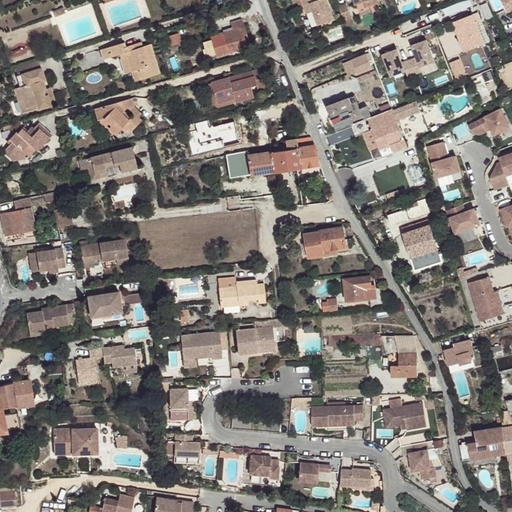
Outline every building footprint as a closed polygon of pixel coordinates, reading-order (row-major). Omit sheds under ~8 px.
[(300,0),(303,7),(310,5),(313,12),(318,26),(334,21),(326,0),(300,0)] [(511,0),(499,0),(505,10),(511,7),(511,8),(511,0)] [(339,6),(344,21),(352,18),(346,3),(339,6)] [(310,5),(303,7),(306,14),(313,12),(310,5)] [(65,12),(54,16),(56,22),(67,17),(65,12)] [(451,23),(463,52),(483,44),(471,14),(451,23)] [(243,35),(247,34),(242,20),(231,23),(233,30),(222,33),(224,42),(214,45),(217,56),(247,46),(245,39),(243,35)] [(180,33),(168,37),(171,47),(183,43),(180,33)] [(433,62),(425,40),(410,46),(415,58),(401,63),(395,50),(381,56),(389,77),(404,72),(406,77),(420,72),(419,67),(433,62)] [(122,54),(128,52),(134,72),(139,70),(142,79),(162,73),(153,45),(144,47),(140,49),(139,44),(126,47),(125,43),(102,50),(105,59),(122,54)] [(134,72),(128,52),(122,54),(128,74),(134,72)] [(365,55),(350,61),(356,77),(371,70),(365,55)] [(458,84),(468,80),(460,60),(451,64),(458,84)] [(18,75),(41,69),(39,61),(16,68),(18,75)] [(232,79),(230,75),(213,80),(218,100),(235,95),(236,99),(255,94),(252,84),(257,82),(258,86),(267,83),(262,66),(254,69),(255,73),(232,79)] [(41,82),(48,80),(44,68),(41,69),(18,75),(16,76),(20,87),(16,89),(20,102),(23,101),(26,108),(38,104),(40,109),(51,105),(50,102),(55,100),(50,87),(44,90),(41,82)] [(254,69),(230,75),(232,79),(255,73),(254,69)] [(494,75),(491,69),(479,73),(481,79),(494,75)] [(137,81),(142,79),(139,70),(134,72),(137,81)] [(481,79),(479,73),(471,77),(474,82),(481,79)] [(50,87),(48,80),(41,82),(44,90),(50,87)] [(218,100),(213,80),(209,81),(214,101),(220,104),(236,99),(235,95),(218,100)] [(354,94),(348,97),(353,111),(359,108),(354,94)] [(128,108),(135,106),(133,97),(96,109),(100,120),(106,118),(113,125),(111,127),(116,133),(122,129),(125,132),(129,129),(131,131),(142,121),(138,116),(135,113),(135,114),(129,120),(122,113),(128,108)] [(325,106),(335,132),(352,125),(368,118),(371,117),(366,105),(359,108),(353,111),(348,97),(325,106)] [(23,101),(20,102),(23,114),(28,113),(26,108),(23,101)] [(392,111),(391,109),(371,117),(368,118),(371,127),(362,131),(368,148),(379,144),(383,155),(406,146),(395,120),(420,110),(416,101),(392,111)] [(28,113),(40,109),(38,104),(26,108),(28,113)] [(142,113),(135,106),(128,108),(135,114),(135,113),(138,116),(142,113)] [(500,108),(468,124),(472,133),(481,133),(485,130),(484,128),(490,126),(491,128),(494,134),(509,126),(500,108)] [(106,118),(100,120),(114,135),(116,133),(111,127),(113,125),(106,118)] [(16,132),(10,138),(13,141),(10,144),(6,148),(17,157),(20,155),(25,159),(34,151),(35,152),(47,139),(43,135),(45,132),(36,124),(32,128),(30,126),(24,132),(20,129),(17,132),(16,132)] [(199,133),(190,125),(184,131),(193,140),(199,133)] [(286,149),(270,152),(273,171),(300,167),(301,173),(319,170),(314,145),(311,138),(295,141),(295,139),(285,141),(286,149)] [(443,141),(427,146),(436,177),(460,170),(456,155),(448,157),(443,141)] [(171,160),(181,158),(181,154),(181,153),(179,145),(167,147),(169,156),(170,156),(171,160)] [(17,157),(6,148),(3,151),(14,160),(25,159),(20,155),(17,157)] [(130,148),(88,158),(92,174),(103,171),(102,167),(116,164),(118,172),(135,168),(130,148)] [(247,151),(226,156),(229,178),(273,171),(270,152),(247,155),(247,151)] [(511,171),(511,151),(499,157),(500,161),(496,162),(490,177),(494,189),(508,183),(505,174),(511,171)] [(92,174),(88,158),(84,159),(89,180),(104,176),(103,171),(92,174)] [(425,180),(422,170),(418,168),(415,167),(412,168),(409,171),(408,175),(412,184),(425,180)] [(460,170),(436,177),(438,184),(462,177),(460,170)] [(376,187),(362,194),(368,206),(382,200),(376,187)] [(431,187),(413,194),(414,198),(432,192),(431,187)] [(57,192),(44,194),(45,203),(53,201),(52,199),(59,198),(57,192)] [(428,197),(407,205),(407,203),(402,204),(404,210),(392,213),(395,222),(411,217),(411,216),(433,209),(428,197)] [(31,200),(30,198),(16,201),(18,211),(32,207),(31,200)] [(465,210),(462,202),(446,209),(455,232),(480,222),(473,206),(465,210)] [(511,204),(499,208),(502,216),(505,216),(507,222),(509,220),(510,224),(508,225),(511,236),(511,204)] [(69,206),(55,208),(58,225),(72,223),(69,206)] [(32,207),(18,211),(11,212),(16,231),(36,228),(32,207)] [(8,233),(16,231),(11,212),(3,214),(8,233)] [(427,219),(412,225),(412,226),(406,228),(407,232),(403,233),(415,267),(441,258),(434,237),(429,224),(427,219)] [(435,222),(429,224),(434,237),(439,236),(435,222)] [(343,227),(302,232),(306,257),(337,253),(336,248),(345,247),(343,227)] [(126,241),(100,244),(102,259),(103,262),(116,260),(129,258),(126,241)] [(91,245),(93,260),(102,259),(100,244),(91,245)] [(93,260),(91,245),(81,247),(84,268),(94,267),(93,260)] [(65,249),(38,253),(41,271),(51,270),(59,268),(67,267),(65,249)] [(41,271),(38,253),(31,254),(33,272),(41,271)] [(217,278),(218,288),(237,286),(236,281),(236,276),(217,278)] [(489,276),(468,282),(479,320),(504,313),(501,304),(497,305),(493,290),(489,276)] [(365,293),(374,292),(374,286),(371,287),(370,277),(344,279),(346,300),(365,299),(365,293)] [(237,286),(218,288),(220,307),(223,306),(224,312),(240,311),(239,305),(239,300),(247,299),(257,298),(258,303),(265,302),(263,283),(256,284),(256,280),(236,281),(237,286)] [(511,292),(510,286),(493,290),(497,305),(501,304),(504,313),(479,320),(482,327),(511,316),(511,292)] [(146,301),(145,292),(123,295),(125,304),(146,301)] [(117,293),(86,297),(89,317),(120,313),(117,293)] [(327,300),(328,311),(336,311),(335,299),(327,300)] [(318,312),(328,311),(327,300),(317,301),(318,312)] [(44,312),(28,315),(29,323),(33,323),(34,333),(46,331),(46,328),(54,327),(70,325),(70,322),(77,321),(75,305),(52,308),(53,311),(44,312)] [(254,329),(235,331),(237,354),(256,352),(255,349),(274,347),(272,327),(283,326),(282,318),(253,321),(253,325),(254,329)] [(34,333),(33,323),(29,323),(31,337),(47,334),(46,331),(34,333)] [(218,332),(179,335),(182,359),(194,358),(211,356),(211,359),(221,358),(218,332)] [(328,335),(329,347),(385,345),(385,336),(385,334),(328,335)] [(413,335),(394,336),(398,354),(398,358),(390,358),(390,378),(417,377),(417,353),(413,335)] [(385,345),(385,353),(398,354),(394,336),(385,336),(385,345)] [(485,363),(479,344),(472,346),(470,339),(454,344),(456,351),(445,354),(448,365),(472,357),(475,367),(485,363)] [(496,345),(483,348),(484,354),(498,351),(496,345)] [(109,348),(102,349),(103,357),(104,363),(111,362),(112,367),(119,366),(120,373),(137,371),(134,348),(124,350),(110,352),(109,348)] [(102,349),(88,351),(89,359),(75,361),(77,378),(97,375),(94,358),(103,357),(102,349)] [(194,358),(182,359),(182,367),(195,365),(194,358)] [(119,366),(112,367),(113,374),(120,373),(119,366)] [(97,375),(77,378),(78,383),(97,380),(97,375)] [(0,405),(1,408),(33,404),(30,380),(14,382),(0,385),(0,405)] [(196,387),(169,387),(169,418),(194,418),(193,399),(196,399),(196,387)] [(511,397),(511,393),(495,396),(499,410),(500,416),(501,421),(502,428),(511,425),(511,397)] [(380,396),(369,397),(369,407),(381,406),(380,396)] [(427,410),(435,409),(433,400),(425,401),(427,410)] [(422,403),(390,408),(393,426),(400,425),(405,424),(406,428),(406,429),(426,426),(422,403)] [(361,419),(361,404),(309,406),(310,425),(327,425),(326,420),(352,419),(361,419)] [(390,408),(383,409),(386,427),(393,426),(390,408)] [(19,413),(2,415),(6,431),(21,429),(19,413)] [(277,418),(230,414),(228,428),(276,432),(277,418)] [(288,419),(277,418),(276,432),(286,433),(288,419)] [(511,425),(502,428),(506,454),(511,452),(511,425)] [(462,444),(460,445),(463,460),(506,454),(502,428),(475,431),(476,443),(474,443),(473,440),(462,442),(462,444)] [(63,443),(64,455),(98,455),(98,430),(55,431),(55,443),(63,443)] [(190,441),(191,433),(174,432),(173,441),(165,441),(164,454),(172,454),(197,456),(198,442),(190,441)] [(398,437),(400,445),(410,444),(411,443),(410,435),(398,437)] [(127,437),(113,436),(117,448),(127,449),(127,437)] [(435,480),(433,466),(429,467),(426,449),(429,448),(434,447),(432,440),(424,441),(411,443),(410,444),(411,451),(407,452),(411,470),(420,469),(422,478),(428,477),(428,481),(435,480)] [(55,455),(64,455),(63,443),(55,443),(55,455)] [(269,455),(249,453),(247,471),(267,474),(266,476),(275,476),(277,458),(269,458),(269,455)] [(311,462),(297,461),(295,480),(314,481),(315,469),(335,471),(336,464),(316,462),(315,465),(311,464),(311,462)] [(338,467),(336,483),(348,484),(348,483),(367,484),(367,476),(368,468),(349,466),(348,468),(338,467)] [(367,484),(348,483),(348,484),(348,486),(370,488),(371,477),(367,476),(367,484)] [(0,507),(16,506),(14,483),(0,483),(0,507)] [(105,508),(93,506),(91,511),(133,511),(137,498),(121,495),(120,500),(107,498),(105,508)] [(178,503),(179,500),(158,497),(155,511),(193,511),(195,503),(182,501),(182,503),(178,503)]
